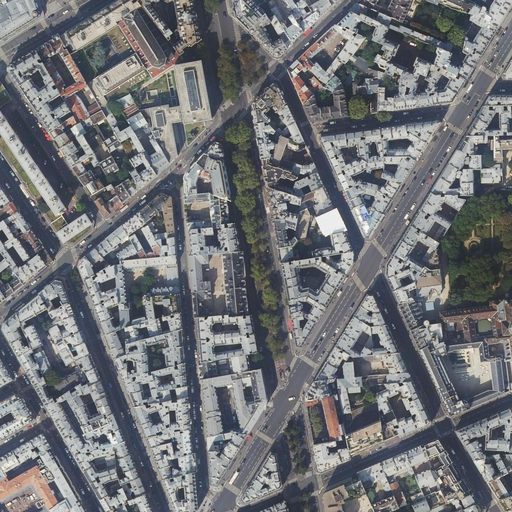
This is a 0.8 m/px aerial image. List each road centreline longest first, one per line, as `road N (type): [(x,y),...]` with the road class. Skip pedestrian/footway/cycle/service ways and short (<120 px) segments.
road 1 (residential): [(224,502),(203,486),(178,192),(166,178)]
road 2 (secondary): [(226,117),(279,414)]
road 3 (secondary): [(294,388),(241,102)]
road 4 (residential): [(64,261),(163,511)]
road 5 (residential): [(104,228),(0,72)]
road 6 (secondary): [(465,108),(369,265)]
road 7 (tertiary): [(369,265),(443,427)]
road 8 (residential): [(307,129),(465,108)]
road 9 (tertiary): [(307,129),(369,265)]
road 10 (secondary): [(369,265),(294,388)]
road 11 (tertiary): [(443,427),(311,483)]
